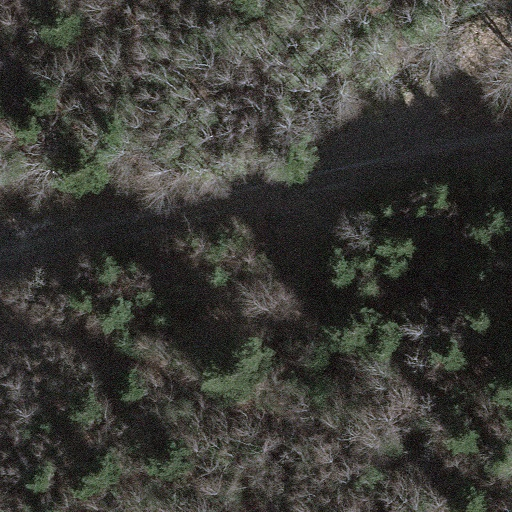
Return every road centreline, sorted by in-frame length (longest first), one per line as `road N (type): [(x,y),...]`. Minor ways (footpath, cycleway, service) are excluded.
road 1 (track): [(0,253),(314,177),(511,29)]
road 2 (track): [(0,280),(388,433),(511,471)]
road 3 (track): [(314,177),(511,130)]
